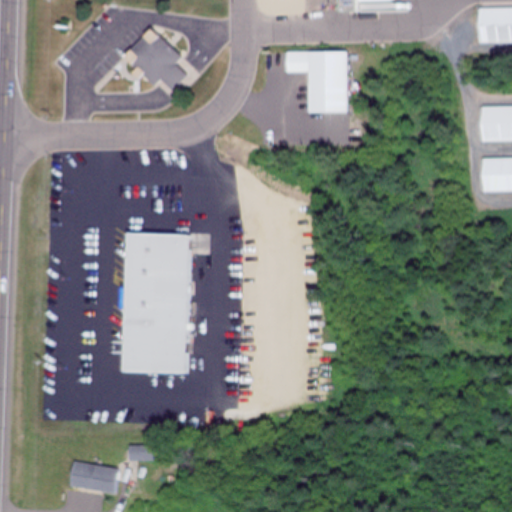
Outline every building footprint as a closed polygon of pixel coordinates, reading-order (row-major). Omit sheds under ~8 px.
[(511,42),(511,8),(476,8),(476,43),(511,42)] [(117,56),(146,27),(176,56),(170,62),(183,74),(168,89),(156,78),(149,86),(117,56)] [(284,51),(346,51),(346,113),(306,113),(306,72),(284,72),(284,51)] [(511,106),(479,107),(479,142),(511,141),(511,106)] [(511,158),(480,159),(480,193),(511,192),(511,158)] [(119,372),(186,374),(190,234),(122,233),(119,372)] [(118,468),(68,461),(65,486),(114,493),(118,468)]
